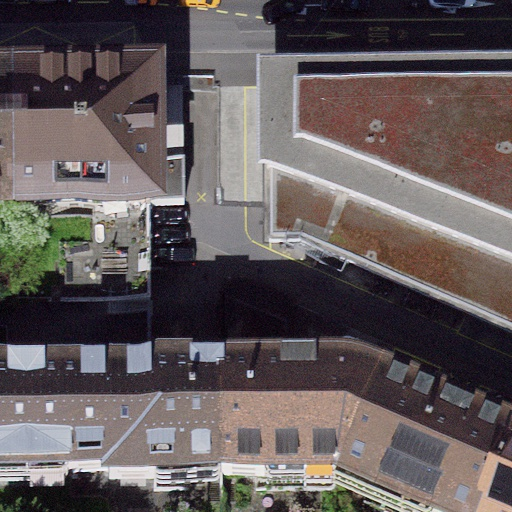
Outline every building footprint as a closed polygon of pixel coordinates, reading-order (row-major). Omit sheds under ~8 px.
[(35,72),(35,87),(71,87),(71,71),(35,72)] [(272,243),(303,242),(511,337),(511,79),(477,80),(256,81),(256,102),(258,191),(274,196),(272,243)] [(35,87),(13,88),(15,206),(92,205),(93,241),(59,242),(60,301),(110,301),(151,301),(150,205),(183,205),(183,165),(150,166),(149,86),(92,87),(71,87),(35,87)] [(0,206),(15,206),(13,88),(0,87),(0,206)] [(230,298),(229,350),(288,349),(288,302),(265,292),(241,282),(230,298)] [(0,472),(111,471),(110,374),(150,373),(150,370),(132,370),(132,344),(150,344),(150,328),(150,314),(110,315),(110,301),(60,301),(0,301),(0,326),(7,326),(7,359),(0,359),(0,472)] [(221,477),(338,478),(380,380),(362,372),(352,370),(344,369),(338,368),(289,369),(220,369),(221,477)] [(111,477),(221,477),(220,369),(184,370),(150,370),(150,373),(110,374),(111,471),(111,477)] [(338,478),(418,511),(480,511),(511,440),(511,436),(451,410),(380,380),(338,478)] [(511,511),(511,440),(480,511),(511,511)]
